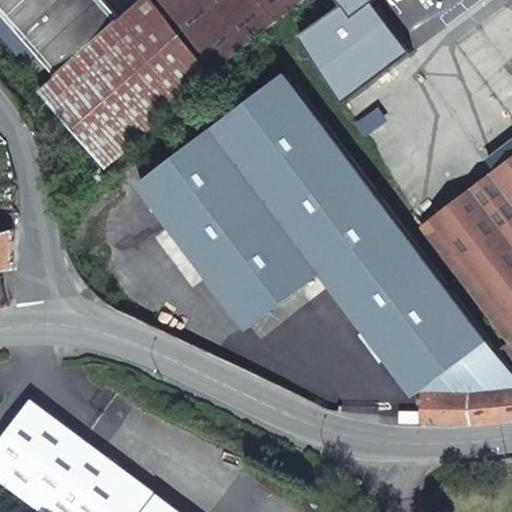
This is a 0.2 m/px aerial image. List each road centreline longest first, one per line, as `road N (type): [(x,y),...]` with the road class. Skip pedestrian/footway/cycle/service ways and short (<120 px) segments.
road 1 (residential): [(58,311),(321,428),(405,444),(511,441)]
road 2 (unknown): [(58,311),(66,380),(76,398),(233,511)]
road 3 (residential): [(0,105),(39,189),(58,311)]
